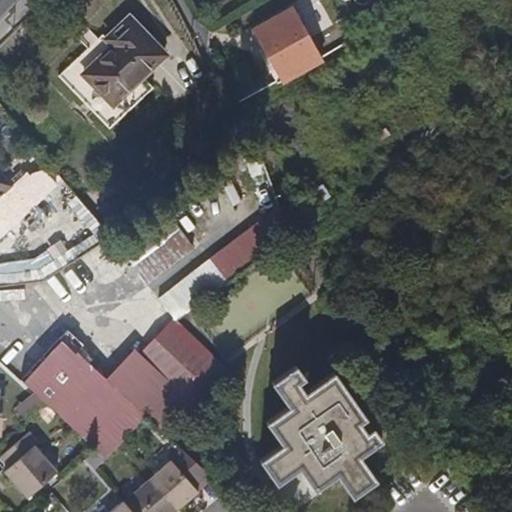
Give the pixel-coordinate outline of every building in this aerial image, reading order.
[(280,77),(320,54),(295,9),(256,32),(280,77)] [(129,16),(102,40),(108,47),(81,74),(113,107),(144,76),(166,54),(129,16)] [(97,36),(57,74),(108,128),(153,84),(144,76),(113,107),(81,74),(108,47),(102,40),(97,36)] [(0,167),(0,199),(16,185),(0,167)] [(145,283),(192,248),(170,218),(122,252),(145,283)] [(245,229),(156,298),(171,317),(260,249),(245,229)] [(56,338),(20,379),(43,400),(91,446),(103,457),(143,411),(75,350),(72,352),(56,338)] [(297,369),(275,386),(290,407),(290,409),(270,422),(287,446),(265,460),(281,483),(303,468),(305,471),(283,486),(297,507),(339,476),(356,499),(380,481),(364,458),(386,443),(375,428),(369,431),(366,426),(371,422),(336,376),(310,395),(303,386),(307,382),(297,369)] [(40,435),(29,423),(0,449),(0,450),(9,462),(3,466),(26,492),(58,465),(35,439),(40,435)] [(207,468),(182,445),(151,472),(178,503),(199,485),(195,479),(207,468)] [(151,472),(123,497),(136,511),(168,511),(178,503),(151,472)] [(136,511),(123,497),(105,511),(136,511)]
